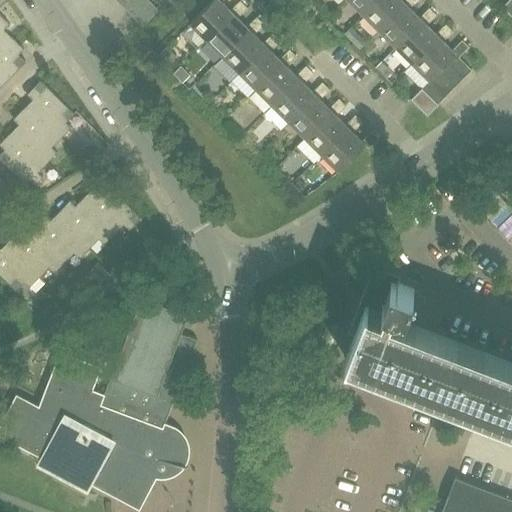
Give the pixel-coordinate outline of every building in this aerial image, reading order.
[(116,0),(125,8),(133,0),(116,0)] [(133,0),(125,8),(134,17),(150,1),(148,0),(133,0)] [(178,0),(166,0),(164,3),(172,13),(181,3),(178,0)] [(234,13),(230,9),(221,0),(211,0),(190,22),(208,39),(234,13)] [(239,0),(230,9),(234,13),(208,39),(224,56),(250,29),(247,26),(238,17),(247,7),(240,0),(239,0)] [(350,0),(363,13),(376,0),(350,0)] [(406,3),(403,0),(402,0),(376,0),(363,13),(380,30),(406,3)] [(422,20),(419,16),(410,7),(417,0),(403,0),(406,3),(380,30),(396,46),(422,20)] [(511,0),(508,0),(503,6),(511,15),(511,0)] [(142,25),(158,9),(150,1),(134,17),(142,25)] [(439,36),(436,33),(427,24),(437,14),(429,7),(419,16),(422,20),(396,46),(413,62),(439,36)] [(0,45),(3,43),(0,39),(0,33),(4,29),(9,23),(0,14),(0,45)] [(267,46),(263,42),(254,33),(264,23),(257,16),(247,26),(250,29),(224,56),(241,72),(267,46)] [(452,49),(443,40),(453,31),(445,23),(436,33),(439,36),(413,62),(430,79),(438,70),(447,61),(455,53),(458,56),(469,46),(462,39),(452,49)] [(263,42),(267,46),(241,72),(257,89),(283,62),(279,58),(270,49),(280,40),(273,32),(263,42)] [(3,43),(0,45),(0,86),(26,61),(25,60),(17,68),(11,61),(19,54),(24,48),(10,35),(3,43)] [(169,64),(177,56),(168,47),(161,55),(169,64)] [(289,49),(279,58),(283,62),(257,89),(273,105),(300,78),(296,75),(287,66),(297,56),(289,49)] [(463,78),(472,69),(458,56),(455,53),(447,61),(463,78)] [(455,86),(463,78),(447,61),(438,70),(455,86)] [(173,73),(182,82),(190,74),(181,65),(173,73)] [(306,65),(296,75),(300,78),(273,105),(290,121),(316,95),(313,91),(303,82),(313,72),(306,65)] [(446,95),(455,86),(438,70),(430,79),(446,95)] [(430,79),(422,87),(438,103),(446,95),(430,79)] [(40,80),(27,93),(33,99),(40,107),(33,113),(59,138),(71,127),(65,122),(74,113),(40,80)] [(322,82),(313,91),(316,95),(290,121),(306,138),(333,111),(329,108),(320,99),(329,89),(322,82)] [(422,87),(411,98),(427,114),(438,103),(422,87)] [(338,98),(329,108),(333,111),(306,138),(323,154),(349,128),(346,124),(336,115),(346,105),(338,98)] [(26,106),(13,118),(19,124),(27,131),(20,138),(46,163),(57,152),(51,147),(59,138),(33,113),(26,106)] [(355,115),(346,124),(349,128),(323,154),(339,170),(365,145),(368,148),(378,137),(371,130),(362,141),(353,132),(363,122),(355,115)] [(0,156),(0,157),(31,189),(43,177),(37,172),(46,163),(20,138),(12,130),(0,142),(0,143),(5,149),(13,156),(6,163),(0,156)] [(94,144),(83,151),(89,161),(100,153),(94,144)] [(95,186),(82,198),(90,206),(116,231),(123,223),(129,228),(140,217),(107,184),(106,185),(114,192),(108,198),(100,191),(95,186)] [(70,200),(57,213),(65,221),(91,245),(99,237),(104,243),(116,231),(90,206),(83,212),(75,205),(70,200)] [(45,214),(32,227),(40,235),(66,260),(74,252),(80,257),(91,245),(65,221),(58,227),(51,220),(45,214)] [(20,229),(7,242),(15,249),(41,274),(49,266),(55,272),(66,260),(40,235),(33,241),(26,234),(20,229)] [(0,247),(0,272),(16,289),(25,280),(30,286),(41,274),(15,249),(9,256),(1,248),(0,247)] [(350,329),(356,331),(346,357),(511,420),(511,361),(402,320),(413,288),(399,283),(401,276),(374,265),(350,329)] [(173,427),(164,423),(197,339),(181,333),(188,313),(142,296),(104,395),(91,390),(100,367),(60,352),(39,407),(17,394),(0,425),(0,433),(42,456),(40,459),(41,460),(45,464),(55,473),(60,476),(62,477),(67,479),(83,484),(88,485),(89,485),(91,482),(139,508),(159,470),(156,469),(159,460),(186,466),(186,465),(184,464),(185,462),(188,453),(188,450),(188,447),(188,445),(187,442),(186,440),(184,436),(182,433),(176,428),(174,427),(173,426),(173,427)] [(149,511),(165,511),(178,483),(165,477),(149,511)] [(441,511),(511,511),(511,498),(456,477),(441,511)]
